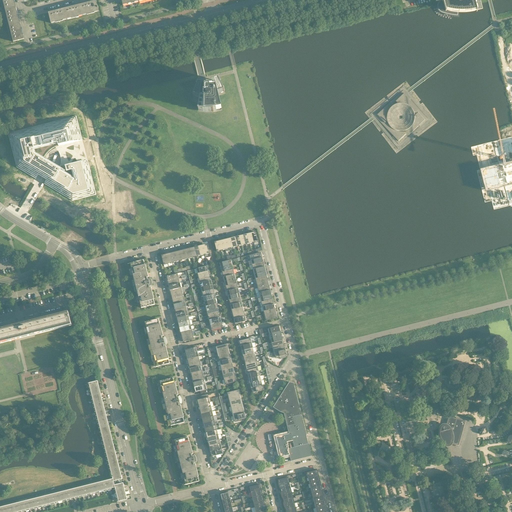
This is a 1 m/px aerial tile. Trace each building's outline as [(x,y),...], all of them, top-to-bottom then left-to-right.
[(14,0),(2,0),(5,10),(16,7),(14,0)] [(437,0),(438,1),(440,1),(438,2),(437,4),(437,6),(437,8),(438,10),(439,12),(441,13),(448,15),(452,16),(458,16),(458,12),(465,12),(467,12),(468,12),(471,12),(473,11),(476,11),(476,12),(477,12),(477,10),(482,9),(480,0),(437,0)] [(96,1),(80,5),(83,15),(99,11),(99,9),(98,9),(98,8),(98,7),(97,7),(96,1)] [(80,5),(64,9),(67,19),(83,15),(80,5)] [(20,23),(17,11),(16,7),(5,10),(9,26),(13,25),(20,23)] [(48,13),(51,24),(67,19),(64,9),(48,13)] [(20,23),(13,25),(9,26),(13,42),(24,39),(20,23)] [(199,110),(200,110),(202,111),(204,111),(207,111),(209,111),(211,111),(213,111),(216,110),(218,110),(220,109),(221,109),(221,107),(218,95),(224,93),(218,81),(215,82),(212,83),(211,83),(212,87),(210,87),(207,87),(206,87),(206,86),(205,86),(202,86),(199,85),(198,85),(194,95),(195,95),(200,96),(200,98),(199,108),(199,110)] [(423,123),(427,120),(426,118),(406,95),(404,95),(399,99),(399,98),(398,100),(397,105),(398,106),(397,107),(398,110),(394,111),(393,121),(398,122),(393,123),(396,126),(397,125),(401,124),(402,125),(405,124),(405,125),(411,126),(411,130),(415,127),(416,127),(421,125),(418,123),(423,123)] [(77,142),(78,141),(81,141),(82,140),(76,116),(8,133),(17,168),(35,179),(36,179),(44,184),(46,185),(72,201),(96,195),(87,160),(86,160),(83,161),(79,162),(74,142),(77,142)] [(511,165),(483,173),(489,195),(511,189),(511,165)] [(143,260),(130,263),(133,274),(131,275),(133,280),(132,281),(134,286),(135,292),(137,297),(138,297),(141,308),(155,305),(150,285),(152,286),(151,286),(152,284),(152,283),(151,281),(150,279),(150,278),(148,279),(143,260)] [(25,323),(24,321),(21,322),(19,323),(19,324),(0,329),(0,343),(72,325),(68,312),(25,323)] [(158,319),(145,322),(148,333),(146,334),(147,339),(150,351),(152,356),(153,356),(156,367),(170,364),(165,344),(167,345),(166,344),(166,343),(166,342),(166,339),(165,338),(164,337),(165,337),(163,338),(158,319)] [(286,355),(285,350),(274,353),(271,353),(273,358),(276,357),(276,358),(280,358),(280,359),(286,358),(285,355),(286,355)] [(173,378),(160,381),(162,392),(161,393),(162,398),(165,410),(166,415),(168,415),(171,426),(184,423),(179,403),(181,404),(181,403),(181,402),(181,401),(181,398),(180,397),(179,396),(180,396),(179,396),(178,397),(177,394),(173,378)] [(457,384),(457,386),(472,387),(472,384),(476,384),(476,387),(479,387),(479,379),(455,378),(455,384),(457,384)] [(279,399),(273,407),(278,411),(281,412),(284,413),(285,419),(291,417),(292,417),(301,414),(293,383),(289,382),(281,394),(279,399)] [(207,389),(205,385),(194,387),(195,392),(200,391),(200,394),(207,393),(206,390),(207,389)] [(262,385),(251,388),(252,393),(253,393),(253,394),(257,393),(257,392),(263,390),(262,385)] [(197,400),(199,405),(210,402),(208,394),(202,396),(203,399),(197,400)] [(244,413),(233,416),(234,421),(235,421),(235,422),(239,421),(239,420),(246,418),(244,413)] [(288,434),(276,437),(280,455),(281,458),(289,455),(288,449),(308,444),(306,435),(301,414),(292,417),(291,417),(285,419),(286,423),(287,426),(289,434),(288,434)] [(465,421),(455,418),(448,416),(446,425),(445,425),(444,425),(443,425),(442,425),(442,426),(441,426),(441,427),(440,428),(440,429),(439,430),(439,431),(439,432),(439,433),(439,434),(439,435),(440,436),(440,437),(440,438),(440,439),(441,440),(441,441),(442,441),(442,442),(443,443),(444,444),(444,445),(445,445),(446,446),(447,446),(448,446),(449,446),(450,445),(451,445),(451,444),(458,446),(465,421)] [(188,437),(174,440),(177,451),(176,452),(177,457),(180,469),(180,468),(181,474),(183,474),(186,485),(199,481),(194,462),(196,463),(196,462),(196,460),(195,457),(194,455),(193,456),(188,437)] [(288,449),(289,455),(291,461),(312,456),(309,444),(308,444),(288,449)] [(221,449),(210,452),(212,457),(212,456),(213,458),(216,457),(216,455),(223,454),(221,449)] [(312,471),(312,470),(306,471),(308,478),(317,476),(316,470),(312,471)] [(278,483),(278,485),(289,483),(288,476),(280,478),(280,479),(278,480),(278,483)] [(257,485),(257,484),(249,486),(251,492),(262,490),(261,488),(261,487),(261,488),(260,485),(257,485)] [(228,491),(220,493),(221,497),(220,498),(220,500),(230,498),(228,491)]
